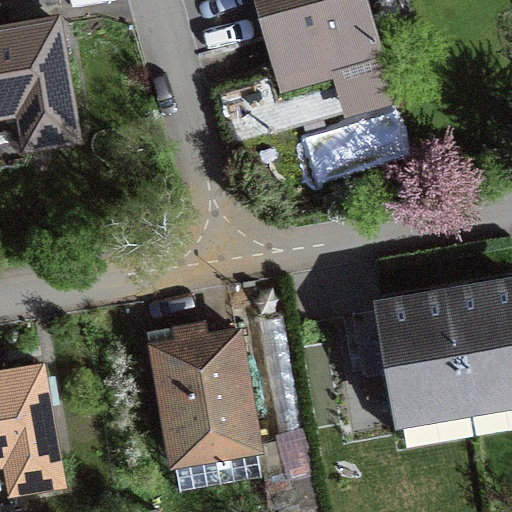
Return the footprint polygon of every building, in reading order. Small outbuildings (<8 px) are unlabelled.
[(0,0),(0,165),(23,161),(30,143),(76,135),(63,60),(52,0),(0,0)] [(264,0),(272,25),(282,60),(322,48),(325,58),(373,44),(360,0),(264,0)] [(511,284),(451,295),(469,400),(511,393),(511,284)] [(383,307),(382,307),(389,347),(392,366),(400,412),(469,400),(451,295),(383,307)] [(353,312),(363,371),(392,366),(389,347),(382,307),(353,312)] [(180,488),(261,474),(237,331),(196,338),(155,345),(180,488)] [(0,502),(16,499),(14,487),(60,479),(40,365),(0,372),(0,502)]
